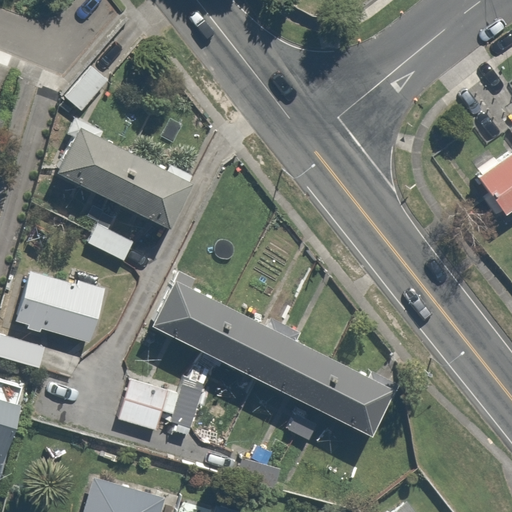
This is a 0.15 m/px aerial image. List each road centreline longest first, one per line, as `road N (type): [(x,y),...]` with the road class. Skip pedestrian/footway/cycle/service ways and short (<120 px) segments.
road 1 (secondary): [(308,142),(511,399)]
road 2 (residential): [(481,0),(308,142)]
road 3 (secondary): [(196,0),(308,142)]
